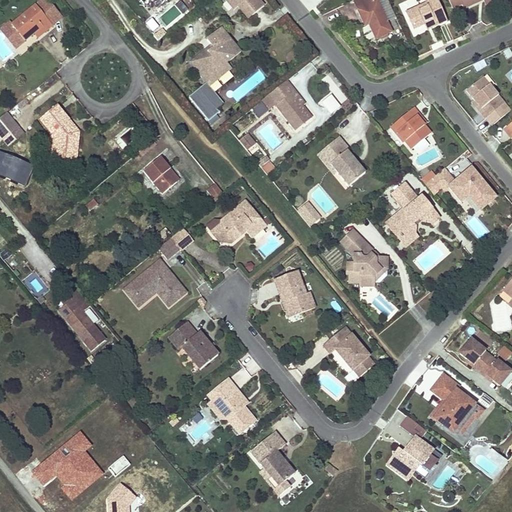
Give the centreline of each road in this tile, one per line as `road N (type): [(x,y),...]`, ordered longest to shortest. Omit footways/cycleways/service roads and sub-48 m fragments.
road 1 (residential): [(229,298),(235,325),(325,432),(338,435),(360,431),(511,253)]
road 2 (residential): [(426,73),(371,89),(290,0)]
road 3 (residential): [(80,60),(75,74),(87,102),(117,106),(130,98),(136,68),(107,46)]
road 4 (residential): [(426,73),(511,188)]
